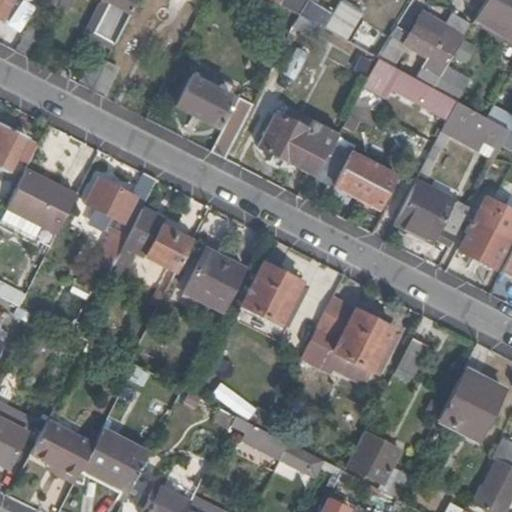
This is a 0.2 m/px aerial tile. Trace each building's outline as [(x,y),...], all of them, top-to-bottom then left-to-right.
[(109,0),(93,31),(113,41),(134,0),(109,0)] [(304,0),(279,0),(278,2),(297,13),(304,0)] [(360,10),(342,0),(338,0),(321,27),(336,35),(342,39),(360,10)] [(511,0),(482,0),(474,14),(511,36),(511,0)] [(392,29),(360,10),(342,39),(375,57),(392,29)] [(408,31),(396,24),(392,29),(375,57),(391,66),(405,43),(427,56),(414,79),(430,87),(468,22),(450,11),(442,24),(420,11),(408,31)] [(306,18),(297,13),(292,24),(300,29),(306,18)] [(27,26),(14,51),(26,58),(40,32),(27,26)] [(282,74),(295,81),(307,58),(295,51),(282,74)] [(89,89),(101,65),(103,61),(90,55),(76,83),(89,89)] [(431,88),(430,87),(414,79),(405,74),(391,66),(375,57),(367,73),(447,115),(455,101),(453,100),(431,88)] [(446,64),(431,88),(453,100),(468,77),(446,64)] [(89,89),(101,95),(113,71),(101,65),(89,89)] [(191,69),(172,104),(214,126),(229,97),(205,84),(208,78),(191,69)] [(244,117),(251,104),(236,95),(208,150),(223,158),(244,117)] [(507,129),(455,101),(447,115),(420,170),(427,173),(449,133),(475,148),(481,137),(498,147),(499,145),(507,129)] [(332,143),(335,136),(309,122),(305,129),(273,113),(257,146),(311,174),(323,152),(326,154),(329,147),(332,143)] [(0,171),(6,175),(24,139),(0,126),(0,171)] [(511,131),(507,129),(499,145),(511,151),(511,131)] [(20,162),(27,165),(38,144),(30,140),(20,162)] [(326,154),(314,176),(325,182),(320,190),(344,203),(349,194),(375,209),(393,175),(332,143),(329,147),(326,154)] [(75,197),(24,171),(5,209),(44,230),(55,235),(75,197)] [(156,182),(142,175),(131,197),(98,180),(85,205),(121,224),(134,199),(144,204),(156,182)] [(450,204),(412,184),(390,226),(429,245),(450,204)] [(134,199),(121,224),(131,230),(140,211),(144,204),(134,199)] [(5,209),(0,219),(0,228),(35,247),(44,230),(5,209)] [(160,222),(140,211),(131,230),(127,238),(108,274),(117,279),(127,261),(131,263),(137,252),(176,273),(191,243),(159,227),(160,222)] [(508,237),(473,219),(457,248),(493,266),(508,237)] [(108,274),(127,238),(112,230),(94,265),(95,267),(85,286),(99,292),(108,274)] [(511,245),(500,269),(511,275),(511,245)] [(19,308),(47,253),(42,251),(28,279),(24,277),(15,294),(0,286),(0,298),(14,305),(19,308)] [(221,315),(243,273),(202,252),(181,294),(221,315)] [(301,285),(263,264),(240,307),(279,328),(301,285)] [(394,332),(332,300),(309,343),(372,376),(394,332)] [(14,305),(10,313),(24,320),(28,312),(19,308),(14,305)] [(51,337),(38,329),(32,341),(45,348),(51,337)] [(427,349),(412,341),(396,372),(412,379),(427,349)] [(148,374),(133,366),(127,378),(142,385),(148,374)] [(503,392),(463,371),(450,397),(438,421),(477,441),(503,392)] [(78,427),(50,412),(28,456),(47,467),(58,473),(55,478),(72,487),(81,469),(92,447),(74,436),(78,427)] [(25,432),(0,419),(0,465),(7,469),(25,432)] [(287,445),(253,427),(242,448),(276,466),(279,461),(287,445)] [(149,455),(101,430),(92,447),(81,469),(129,494),(149,455)] [(400,453),(364,434),(347,468),(380,484),(386,472),(390,473),(391,470),(400,453)] [(504,511),(511,496),(511,446),(500,440),(490,460),(494,462),(480,488),(477,486),(469,502),(489,511),(504,511)] [(315,459),(287,445),(279,461),(306,475),(315,459)] [(58,473),(47,467),(44,473),(55,478),(58,473)] [(397,473),(391,470),(390,473),(386,472),(380,484),(377,491),(386,495),(397,473)] [(395,500),(407,478),(397,473),(386,495),(395,500)] [(193,499),(194,497),(158,479),(141,511),(185,511),(191,502),(193,499)] [(211,511),(191,502),(185,511),(211,511)]
